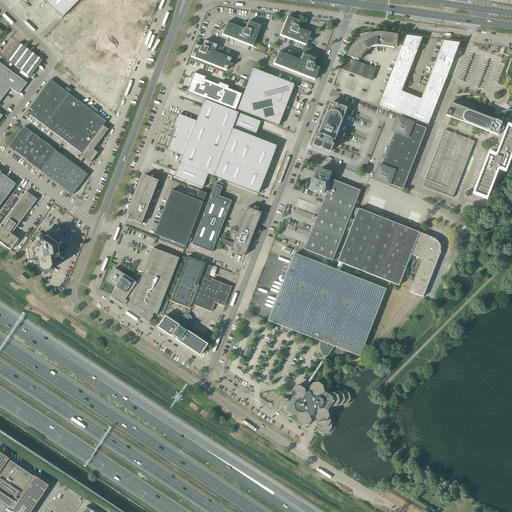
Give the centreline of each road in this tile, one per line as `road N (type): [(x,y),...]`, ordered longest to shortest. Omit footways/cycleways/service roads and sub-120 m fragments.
road 1 (unclassified): [(202,388),(347,17)]
road 2 (motorway): [(254,511),(0,342)]
road 3 (motorway): [(0,366),(218,511)]
road 4 (unclassified): [(202,388),(73,300),(97,224)]
road 5 (unclassified): [(97,224),(180,12)]
road 6 (motorway): [(0,391),(182,511)]
road 7 (motorway): [(177,436),(0,318)]
road 8 (unclassified): [(378,501),(202,388)]
road 9 (unclassified): [(0,134),(54,58),(0,6)]
road 10 (motorway): [(310,511),(177,436)]
road 11 (motorway): [(290,511),(177,436)]
road 12 (secondary): [(352,3),(477,21)]
road 13 (unclassified): [(347,17),(470,35)]
road 14 (unclassified): [(347,17),(228,0)]
